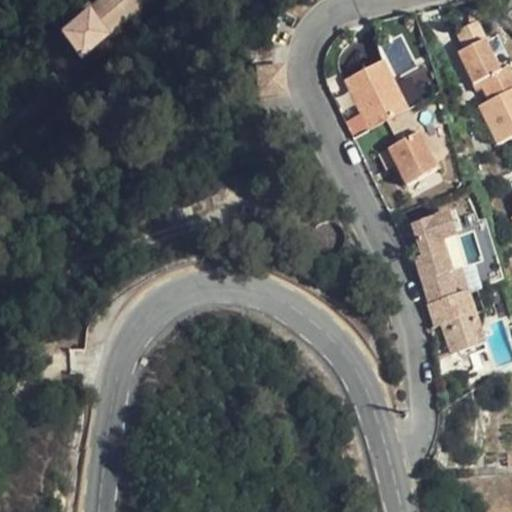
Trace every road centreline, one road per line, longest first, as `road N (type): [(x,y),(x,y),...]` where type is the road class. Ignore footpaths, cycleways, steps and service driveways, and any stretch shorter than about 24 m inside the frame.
road 1 (tertiary): [(96,511),(118,373),(135,335),(190,287),(255,288),(327,333),(366,390),(389,459)]
road 2 (residential): [(389,459),(424,430),(409,321),(302,63),(322,23),(378,0)]
road 3 (unknown): [(511,183),(372,228)]
